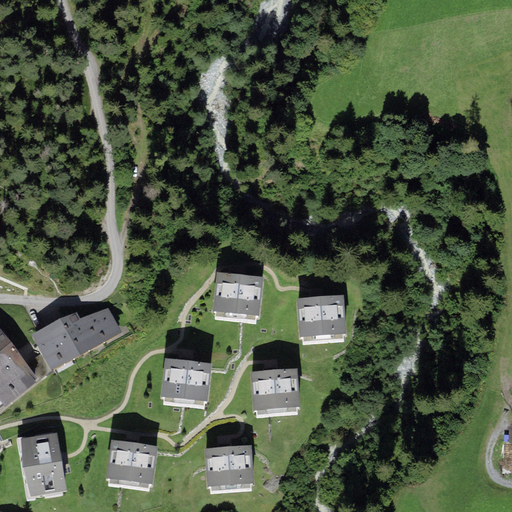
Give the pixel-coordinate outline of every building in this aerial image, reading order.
[(218,273),(215,308),(258,312),(261,277),(218,273)] [(344,295),(298,297),(300,334),(346,331),(344,295)] [(78,311),(33,336),(52,372),(122,333),(109,308),(81,317),(78,311)] [(0,333),(0,403),(3,408),(36,384),(0,333)] [(211,363),(166,357),(161,395),(207,400),(211,363)] [(297,370),(254,371),(255,415),(298,413),(297,370)] [(56,434),(23,439),(32,493),(64,487),(56,434)] [(158,443),(112,435),(104,479),(150,487),(158,443)] [(248,448),(203,449),(204,490),(249,488),(248,448)]
